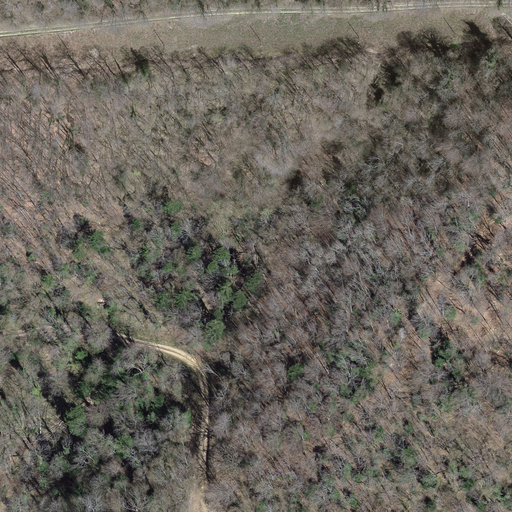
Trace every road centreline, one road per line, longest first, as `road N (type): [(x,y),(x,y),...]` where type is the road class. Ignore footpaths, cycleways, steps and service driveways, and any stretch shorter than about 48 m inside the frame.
road 1 (track): [(0,34),(185,14),(511,7)]
road 2 (track): [(209,511),(203,390),(185,356),(94,327),(0,336)]
